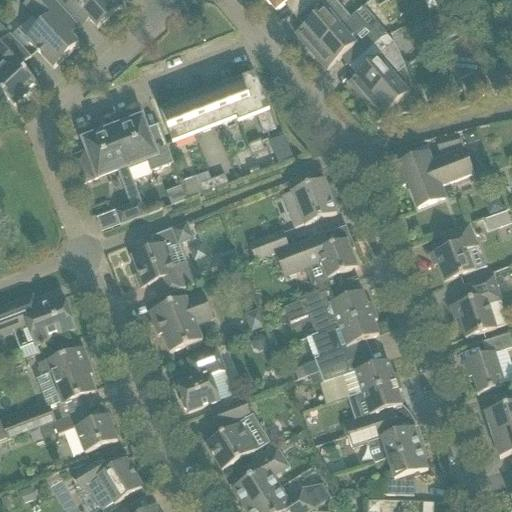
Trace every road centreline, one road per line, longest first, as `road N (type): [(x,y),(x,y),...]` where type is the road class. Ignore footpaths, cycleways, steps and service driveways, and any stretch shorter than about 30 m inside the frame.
road 1 (residential): [(466,511),(460,448),(351,153)]
road 2 (residential): [(201,511),(155,431),(86,251)]
road 3 (residential): [(38,125),(257,40)]
road 4 (residential): [(38,125),(170,12)]
road 5 (unclassified): [(351,153),(504,117)]
road 6 (residential): [(351,153),(340,130),(257,40)]
road 7 (residential): [(86,251),(38,125)]
